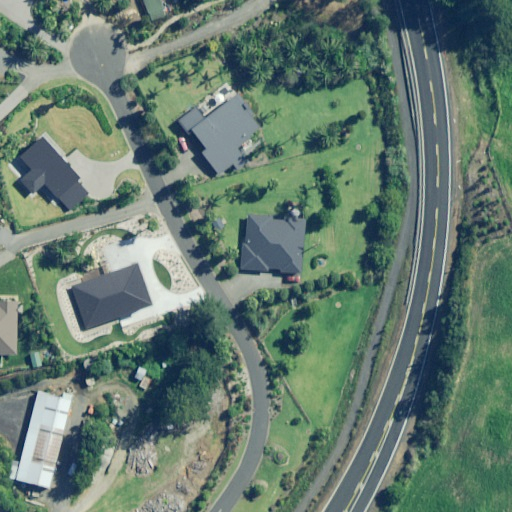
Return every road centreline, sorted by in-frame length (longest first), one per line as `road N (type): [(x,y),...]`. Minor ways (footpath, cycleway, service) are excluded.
road 1 (primary): [(347,511),(380,449),(429,287),(439,192),(436,118),(413,0)]
road 2 (residential): [(100,55),(259,379),(254,449),(219,511)]
